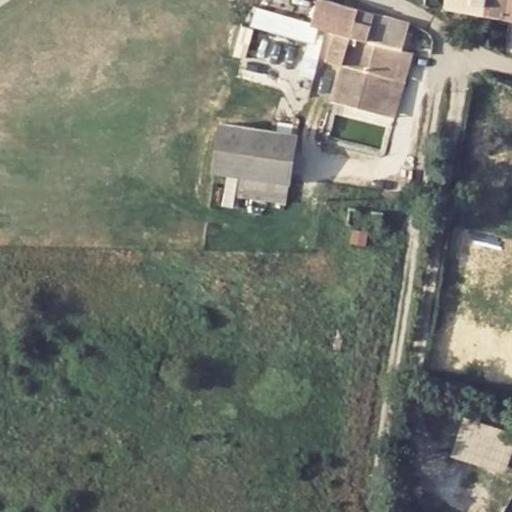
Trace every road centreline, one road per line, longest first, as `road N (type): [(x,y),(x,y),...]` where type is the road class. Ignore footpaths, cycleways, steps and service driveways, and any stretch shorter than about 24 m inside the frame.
road 1 (unknown): [(511,96),(478,167),(458,258),(422,511)]
road 2 (unclassified): [(380,0),(511,69)]
